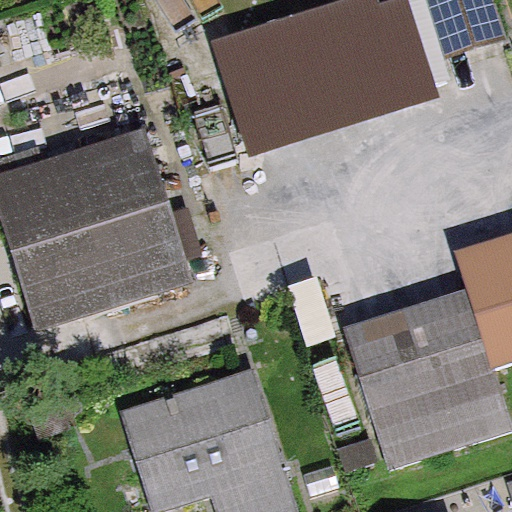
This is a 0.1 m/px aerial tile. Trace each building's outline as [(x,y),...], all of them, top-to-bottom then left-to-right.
[(373,0),(357,0),(218,44),(252,153),(435,95),(404,0),(401,0),(376,8),(373,0)] [(485,0),(416,0),(438,64),(499,43),(485,0)] [(137,140),(0,185),(0,214),(36,324),(182,276),(137,140)] [(511,233),(454,251),(465,289),(490,369),(511,362),(511,233)] [(465,289),(346,327),(389,466),(509,428),(490,369),(465,289)] [(293,511),(252,380),(120,421),(148,510),(173,503),(212,491),(218,511),(293,511)] [(374,469),(364,444),(334,456),(344,480),(374,469)]
